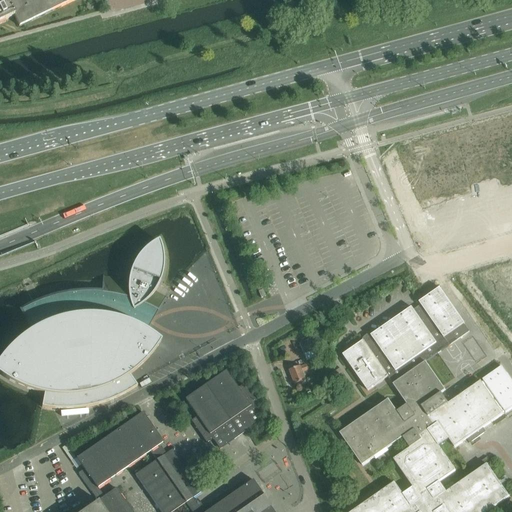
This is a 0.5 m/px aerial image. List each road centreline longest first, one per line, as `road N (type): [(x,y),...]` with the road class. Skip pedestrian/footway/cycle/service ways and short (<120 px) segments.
road 1 (unclassified): [(2,469),(397,260)]
road 2 (primary): [(0,194),(337,101)]
road 3 (primary): [(332,65),(0,154)]
road 4 (primary): [(511,16),(332,65)]
road 5 (unclassified): [(337,101),(397,260)]
road 6 (primary): [(349,98),(511,55)]
road 7 (unclassified): [(408,254),(349,98)]
road 8 (unclassified): [(318,511),(260,357)]
